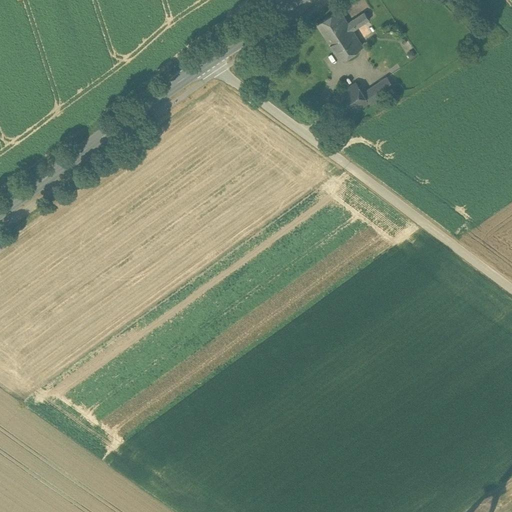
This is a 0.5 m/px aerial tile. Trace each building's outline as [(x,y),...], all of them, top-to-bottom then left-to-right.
[(347,23),(339,10),(318,23),(341,59),(362,45),(360,42),(352,31),(347,23)] [(365,12),(347,23),(352,31),(364,23),(370,19),(365,12)] [(352,31),(360,42),(371,34),(364,23),(352,31)] [(387,76),(380,81),(387,92),(395,88),(387,76)] [(356,81),(329,98),(343,119),(369,102),(363,92),(356,81)] [(380,81),(363,92),(369,102),(370,104),(387,92),(380,81)]
